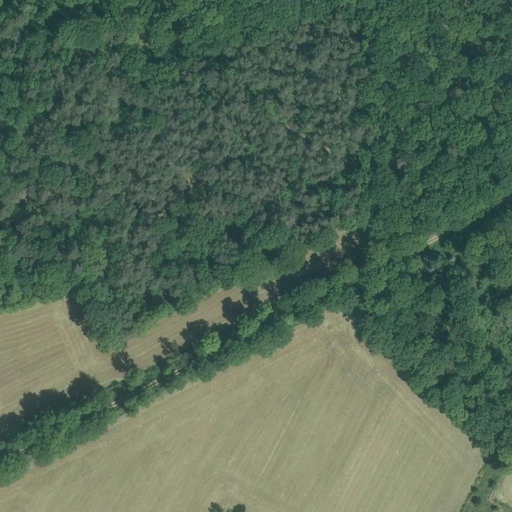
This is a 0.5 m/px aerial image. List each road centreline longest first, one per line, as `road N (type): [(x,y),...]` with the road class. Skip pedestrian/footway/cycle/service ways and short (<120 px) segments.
road 1 (track): [(511,196),(0,460)]
road 2 (track): [(362,0),(195,61),(182,75),(102,49),(38,0)]
road 3 (track): [(182,75),(321,145),(435,236)]
